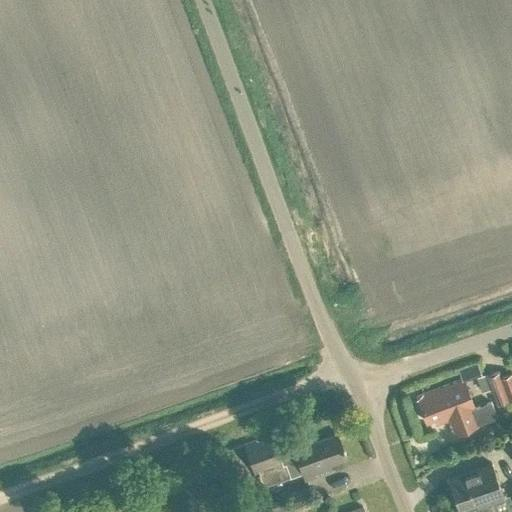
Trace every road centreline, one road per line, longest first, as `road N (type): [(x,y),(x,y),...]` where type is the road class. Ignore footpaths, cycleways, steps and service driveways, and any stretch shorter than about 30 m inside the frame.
road 1 (unclassified): [(356,386),(328,343),(201,0)]
road 2 (track): [(344,373),(0,497)]
road 3 (unclassified): [(356,386),(511,329)]
road 4 (unclassified): [(404,511),(356,386)]
